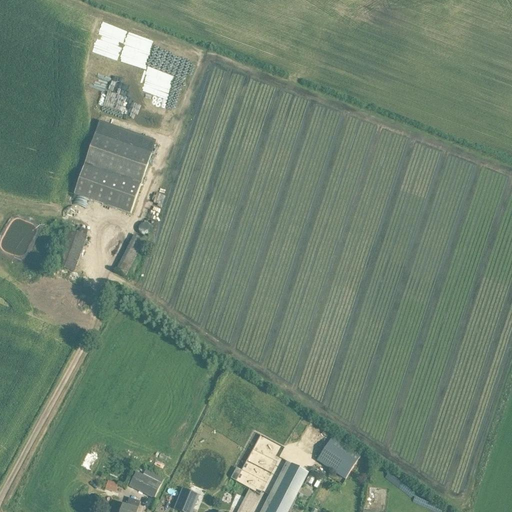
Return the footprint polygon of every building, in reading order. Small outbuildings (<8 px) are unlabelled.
[(95,135),(74,195),(131,214),(152,154),(95,135)] [(56,265),(74,271),(87,237),(86,237),(88,231),(81,228),(79,234),(68,230),(56,265)] [(134,235),(116,271),(127,276),(145,241),(143,240),(134,235)] [(362,453),(336,435),(319,461),(345,479),(362,453)] [(267,511),(288,511),(308,474),(292,464),(267,511)] [(129,486),(154,499),(163,480),(152,475),(146,472),(144,476),(136,472),(129,486)] [(183,491),(178,503),(193,509),(198,497),(183,491)] [(137,511),(141,502),(129,498),(127,506),(123,505),(120,511),(137,511)] [(428,502),(426,506),(437,511),(443,511),(444,511),(436,507),(436,506),(428,502)]
